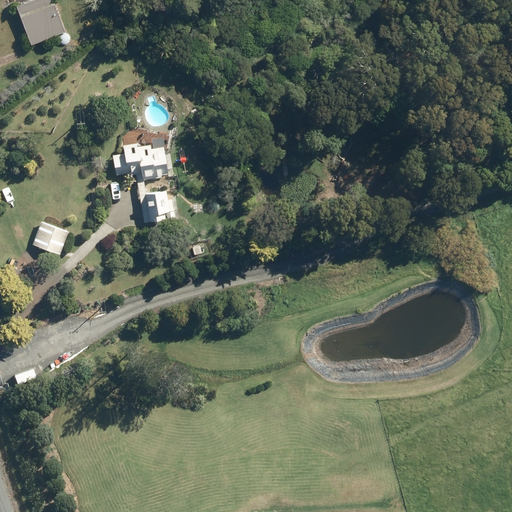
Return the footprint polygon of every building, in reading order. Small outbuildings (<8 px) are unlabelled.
[(0,0),(0,44),(23,36),(9,0),(0,0)] [(58,0),(33,0),(20,4),(32,43),(69,32),(58,0)] [(168,132),(125,134),(126,151),(116,152),(117,171),(138,170),(138,168),(170,166),(168,132)] [(182,189),(151,190),(151,216),(183,215),(182,189)] [(44,221),(36,240),(62,249),(69,230),(44,221)]
